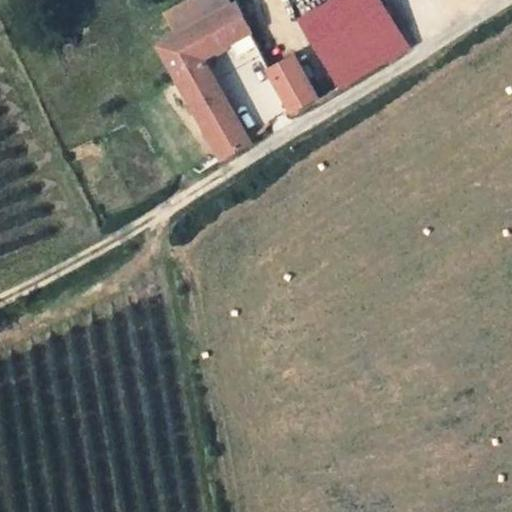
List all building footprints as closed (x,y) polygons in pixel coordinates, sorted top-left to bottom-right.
[(249,32),(293,113),(315,100),(318,98),(279,29),(263,0),(240,0),(234,4),(249,32)] [(286,0),(263,0),(279,29),(298,18),(286,0)] [(286,0),(298,18),(323,5),(320,0),(286,0)] [(320,0),(323,5),(298,18),(332,75),(398,36),(400,34),(379,0),(320,0)] [(249,32),(234,4),(160,45),(224,159),(251,144),(249,140),(202,59),(249,32)] [(398,36),(332,75),(340,89),(406,50),(398,36)] [(320,97),(336,88),(314,48),(298,57),(320,97)]
